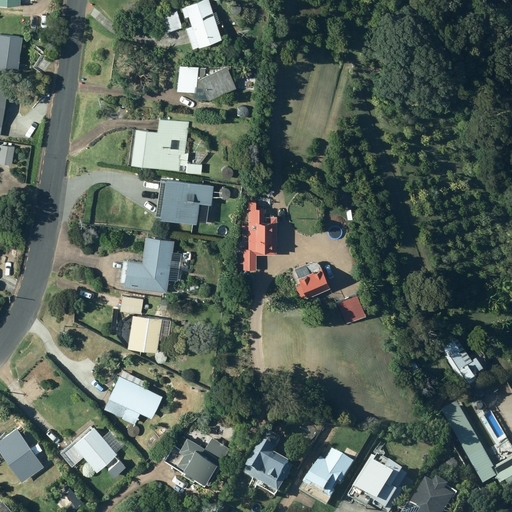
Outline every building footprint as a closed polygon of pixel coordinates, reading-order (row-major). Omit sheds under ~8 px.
[(182,29),(189,51),(219,41),(214,25),(218,24),(214,13),(211,15),(206,0),(178,9),(181,19),(185,18),(188,28),(182,29)] [(164,34),(181,28),(175,11),(163,16),(164,34)] [(0,70),(18,73),(23,39),(0,36),(0,70)] [(174,93),(193,94),(193,89),(199,89),(206,103),(234,90),(224,68),(203,78),(203,70),(175,68),(174,93)] [(246,71),(245,79),(255,79),(255,71),(246,71)] [(135,122),(129,158),(178,167),(179,161),(185,162),(184,168),(201,171),(204,152),(190,149),(188,156),(182,154),(189,119),(158,113),(155,126),(135,122)] [(0,146),(0,148),(0,164),(13,166),(15,148),(0,146)] [(212,178),(162,168),(162,172),(159,171),(156,184),(159,184),(155,206),(205,216),(212,178)] [(242,243),(242,264),(254,264),(254,250),(275,249),(275,211),(261,211),(261,201),(247,201),(248,243),(242,243)] [(191,222),(178,221),(177,228),(190,229),(191,222)] [(144,230),(140,253),(125,250),(121,279),(165,286),(167,274),(174,275),(176,263),(168,261),(173,235),(144,230)] [(305,292),(328,282),(316,254),(293,264),(305,292)] [(199,281),(198,292),(206,292),(208,282),(199,281)] [(354,288),(335,297),(346,320),(365,312),(354,288)] [(130,309),(126,341),(155,346),(160,313),(140,310),(142,295),(121,292),(118,307),(130,309)] [(476,352),(474,350),(470,353),(456,332),(438,344),(462,379),(475,370),(473,367),(482,361),(476,352)] [(484,351),(484,346),(479,344),(475,348),(476,352),(481,354),(484,351)] [(150,413),(161,391),(144,382),(146,378),(121,364),(118,369),(117,368),(106,389),(108,391),(102,403),(133,419),(139,407),(150,413)] [(495,392),(483,399),(491,412),(502,406),(495,392)] [(511,453),(493,464),(481,444),(457,403),(441,413),(465,453),(482,482),(494,475),(499,482),(501,481),(505,487),(508,486),(509,487),(511,485),(511,453)] [(42,460),(14,421),(0,430),(0,446),(21,476),(42,460)] [(89,421),(57,445),(67,458),(80,448),(90,461),(84,465),(91,474),(96,469),(94,466),(115,450),(92,421),(90,423),(89,421)] [(258,437),(243,463),(245,464),(242,470),(277,490),(293,462),(271,449),(280,435),(267,427),(260,438),(258,437)] [(177,443),(173,440),(163,455),(203,480),(217,458),(220,459),(229,445),(211,433),(204,444),(185,432),(177,443)] [(324,457),(320,455),(298,487),(325,504),(335,489),(331,486),(336,479),(339,480),(353,460),(331,446),(324,457)] [(400,488),(407,475),(373,456),(352,488),(388,511),(389,511),(404,490),(400,488)] [(122,461),(113,469),(119,476),(128,468),(122,461)] [(424,475),(408,502),(406,501),(399,511),(440,511),(453,492),(443,486),(446,482),(434,474),(431,479),(424,475)]
